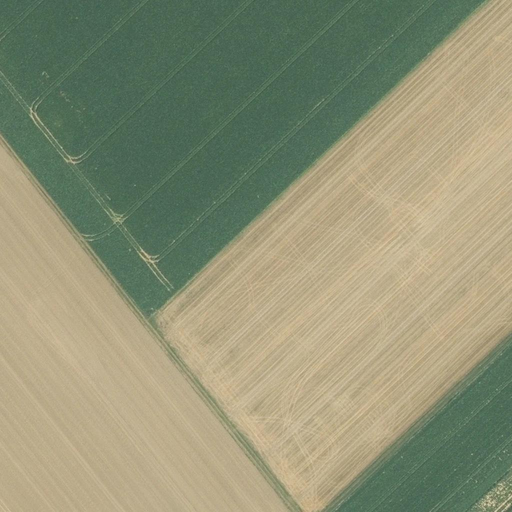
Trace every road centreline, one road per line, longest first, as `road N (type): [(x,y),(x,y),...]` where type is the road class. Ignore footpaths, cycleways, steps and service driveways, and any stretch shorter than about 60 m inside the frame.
road 1 (track): [(298,511),(0,135)]
road 2 (track): [(511,351),(341,511)]
